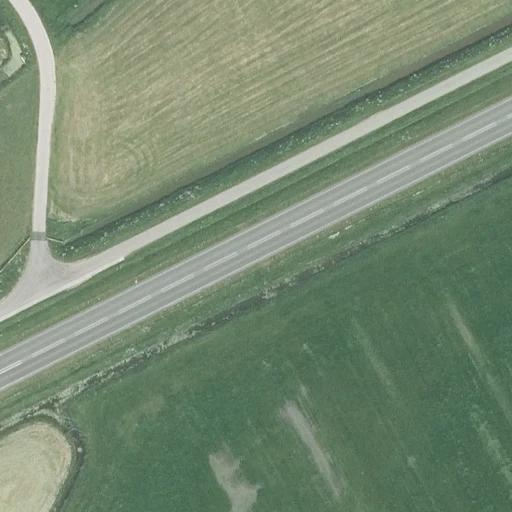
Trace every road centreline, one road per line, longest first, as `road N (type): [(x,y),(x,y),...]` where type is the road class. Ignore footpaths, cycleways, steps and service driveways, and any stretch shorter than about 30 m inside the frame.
road 1 (trunk): [(0,373),(511,112)]
road 2 (unclassified): [(0,312),(511,54)]
